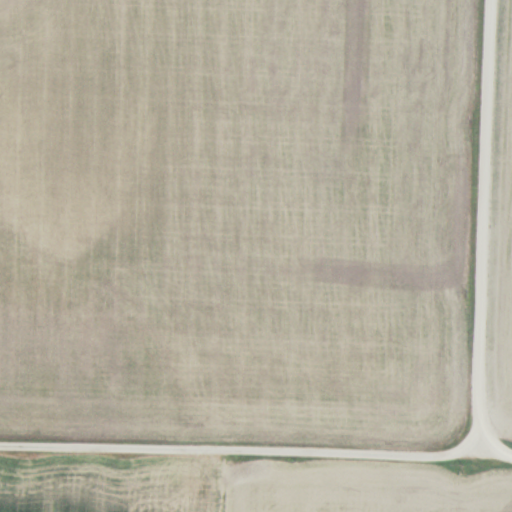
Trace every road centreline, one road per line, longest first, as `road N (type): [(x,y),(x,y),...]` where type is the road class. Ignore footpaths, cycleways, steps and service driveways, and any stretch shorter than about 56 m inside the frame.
road 1 (residential): [(511,462),(0,453)]
road 2 (residential): [(480,460),(489,0)]
